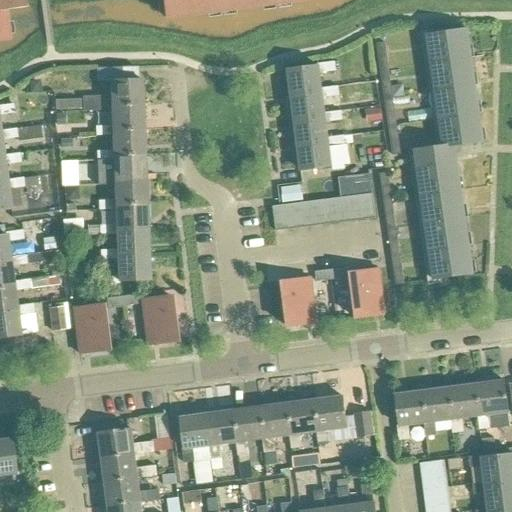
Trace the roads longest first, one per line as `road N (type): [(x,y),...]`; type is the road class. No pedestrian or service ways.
road 1 (residential): [(242,365),(223,207),(187,169),(179,61)]
road 2 (residential): [(50,393),(242,365)]
road 3 (residential): [(396,511),(375,347)]
road 4 (residential): [(375,347),(511,329)]
road 5 (residential): [(242,365),(375,347)]
road 6 (residential): [(76,511),(50,393)]
